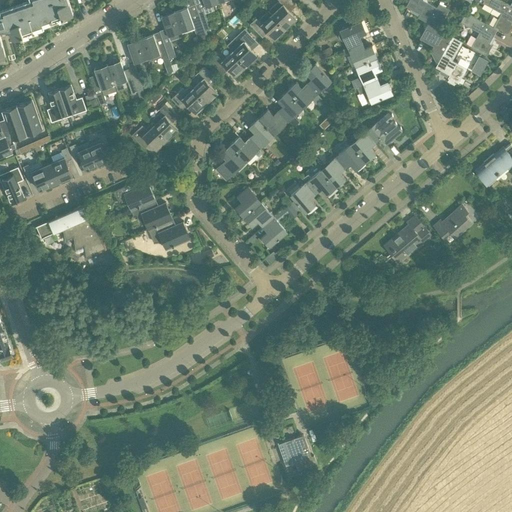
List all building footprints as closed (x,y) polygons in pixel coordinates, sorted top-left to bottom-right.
[(0,56),(5,55),(0,36),(10,33),(12,39),(44,28),(43,24),(73,14),(68,0),(33,0),(34,2),(3,12),(4,14),(0,14),(0,56)] [(203,0),(204,1),(196,4),(198,10),(207,37),(208,37),(206,30),(210,28),(205,13),(215,10),(213,4),(219,2),(217,0),(203,0)] [(296,17),(286,7),(291,1),(290,0),(278,0),(279,1),(269,11),(285,28),(296,17)] [(417,18),(427,23),(428,23),(437,7),(422,0),(408,0),(405,7),(419,14),(417,18)] [(511,6),(509,5),(499,0),(483,0),(482,3),(501,13),(493,27),(493,28),(496,30),(509,36),(511,30),(511,6)] [(435,61),(437,63),(435,67),(435,68),(451,39),(437,32),(449,9),(439,3),(437,7),(428,23),(427,23),(419,39),(433,46),(430,52),(435,61)] [(175,11),(182,33),(194,29),(200,43),(208,40),(207,37),(198,10),(196,4),(187,6),(175,11)] [(162,15),(167,29),(160,31),(169,59),(176,57),(170,41),(184,36),(182,33),(175,11),(162,15)] [(253,28),(258,33),(264,27),(267,31),(274,38),(285,28),(269,11),(259,21),(256,18),(250,24),(253,28)] [(496,30),(493,28),(493,27),(466,12),(460,22),(478,33),(471,47),(486,55),(492,45),(489,43),(496,30)] [(345,41),(348,48),(362,42),(359,36),(366,32),(361,20),(340,30),(339,33),(338,35),(340,39),(342,40),(345,41)] [(160,31),(154,33),(141,37),(148,57),(160,53),(161,56),(162,55),(169,75),(174,73),(169,59),(160,31)] [(128,42),(134,62),(139,60),(142,68),(150,65),(147,57),(148,57),(141,37),(128,42)] [(458,84),(466,68),(452,60),(462,42),(452,37),(451,39),(435,68),(449,75),(447,78),(458,84)] [(256,55),(250,49),(243,41),(233,51),(246,65),(256,55)] [(364,48),(362,42),(348,48),(355,66),(377,56),(372,45),(364,48)] [(331,52),(328,47),(321,50),(324,56),(331,52)] [(222,61),(229,68),(235,75),(246,65),(233,51),(222,61)] [(210,61),(214,65),(221,59),(217,55),(210,61)] [(360,76),(352,80),(355,87),(357,86),(377,78),(374,71),(382,68),(377,56),(355,66),(360,76)] [(129,66),(123,67),(121,59),(108,64),(117,90),(130,86),(132,93),(138,91),(129,66)] [(129,64),(129,66),(138,91),(139,95),(141,100),(146,98),(134,62),(129,64)] [(306,82),(317,93),(331,80),(315,63),(306,72),(311,78),(306,82)] [(95,68),(97,75),(90,77),(93,85),(100,103),(106,102),(102,88),(106,87),(108,93),(109,97),(117,94),(116,91),(117,90),(108,64),(95,68)] [(199,72),(202,76),(209,70),(205,66),(199,72)] [(217,92),(204,78),(193,88),(206,102),(217,92)] [(377,78),(357,86),(360,93),(364,91),(369,103),(392,93),(387,81),(380,84),(377,78)] [(302,107),(317,93),(306,82),(301,87),(296,81),(287,90),(302,107)] [(71,84),(60,88),(67,111),(69,116),(87,110),(82,97),(76,99),(71,84)] [(196,112),(206,102),(193,88),(191,85),(185,91),(182,88),(171,97),(175,102),(179,105),(184,100),(190,105),(196,112)] [(67,111),(60,88),(48,92),(53,107),(47,109),(52,122),(58,119),(57,114),(67,111)] [(294,126),(299,121),(293,115),(302,107),(287,90),(277,99),(283,104),(278,109),(288,120),(294,126)] [(157,92),(153,96),(157,100),(161,96),(157,92)] [(99,104),(96,97),(90,100),(93,106),(99,104)] [(28,107),(26,102),(16,105),(18,110),(13,112),(12,107),(3,110),(5,118),(0,119),(0,156),(12,151),(10,146),(12,145),(12,146),(16,145),(13,138),(42,128),(34,105),(28,107)] [(159,109),(161,111),(150,120),(168,139),(178,128),(172,122),(179,117),(166,103),(159,109)] [(274,133),(288,120),(278,109),(273,114),(268,108),(258,117),(274,133)] [(365,131),(374,141),(379,137),(385,144),(402,130),(400,125),(397,124),(391,113),(388,111),(365,131)] [(254,131),(249,136),(260,147),(274,133),(258,117),(249,126),(254,131)] [(157,149),(168,139),(150,120),(149,121),(151,123),(146,129),(143,125),(138,129),(132,135),(145,148),(151,143),(157,149)] [(88,141),(98,165),(104,162),(104,161),(109,159),(103,145),(109,143),(104,131),(98,134),(100,139),(89,143),(88,141)] [(374,141),(365,131),(350,143),(365,160),(375,152),(370,147),(375,142),(374,141)] [(52,140),(49,135),(18,148),(21,153),(35,147),(39,145),(52,140)] [(239,135),(230,144),(246,160),(260,147),(249,136),(245,140),(239,135)] [(92,167),(98,165),(88,141),(77,146),(76,143),(70,146),(75,157),(80,155),(86,169),(91,167),(92,167)] [(503,146),(493,154),(493,153),(483,161),(484,162),(475,169),(488,184),(495,178),(493,175),(505,165),(507,168),(511,163),(511,144),(510,142),(504,147),(503,146)] [(335,156),(345,168),(350,163),(355,169),(365,160),(350,143),(335,156)] [(246,160),(230,144),(221,152),(228,160),(223,164),(222,163),(217,167),(227,178),(232,174),(246,160)] [(312,144),(308,148),(312,152),(316,149),(312,144)] [(65,156),(54,161),(62,180),(68,177),(73,175),(67,161),(72,158),(67,147),(62,149),(65,156)] [(320,168),(335,186),(345,178),(340,172),(345,168),(335,156),(320,168)] [(54,161),(43,166),(51,185),(57,182),(62,180),(54,161)] [(51,185),(43,166),(32,171),(29,163),(23,166),(28,177),(33,175),(40,189),(44,187),(45,188),(51,185)] [(23,179),(18,166),(0,174),(6,186),(4,187),(8,196),(10,195),(12,201),(24,196),(17,182),(23,179)] [(335,186),(320,168),(305,181),(315,193),(320,188),(326,194),(335,186)] [(138,180),(114,190),(117,197),(124,193),(132,209),(157,198),(149,182),(141,186),(138,180)] [(291,203),(299,212),(303,208),(305,211),(315,203),(310,197),(315,193),(305,181),(290,194),(295,200),(291,203)] [(236,206),(244,216),(262,200),(249,185),(238,195),(242,201),(236,206)] [(160,204),(157,198),(132,209),(135,216),(142,213),(149,228),(174,217),(166,201),(160,204)] [(290,203),(286,198),(282,201),(285,206),(290,203)] [(275,215),(262,200),(244,216),(252,225),(259,220),(263,225),(275,215)] [(468,210),(462,202),(458,205),(459,207),(443,221),(440,218),(433,224),(442,235),(449,229),(455,235),(472,220),(465,212),(468,210)] [(275,215),(263,225),(267,230),(261,235),(269,245),(287,229),(280,220),(289,213),(293,217),(299,212),(290,203),(285,206),(275,215)] [(87,204),(81,206),(78,207),(68,212),(67,211),(62,214),(58,216),(57,217),(54,218),(51,219),(51,218),(46,221),(36,226),(42,238),(63,228),(65,240),(74,236),(76,249),(84,245),(86,257),(107,249),(87,204)] [(433,236),(416,216),(384,244),(398,260),(414,247),(413,246),(422,238),(425,243),(433,236)] [(177,224),(174,217),(149,228),(148,228),(154,242),(163,240),(166,248),(191,236),(184,220),(177,224)] [(214,255),(211,248),(205,251),(208,257),(214,255)] [(272,251),(264,258),(268,263),(279,253),(277,250),(274,253),(272,251)] [(115,259),(109,264),(112,267),(118,262),(115,259)] [(0,319),(0,357),(12,354),(7,339),(4,340),(0,328),(3,327),(0,319)] [(311,455),(304,434),(285,441),(292,462),(295,461),(297,468),(316,462),(314,454),(311,455)] [(292,462),(285,441),(280,443),(287,464),(292,462)]
